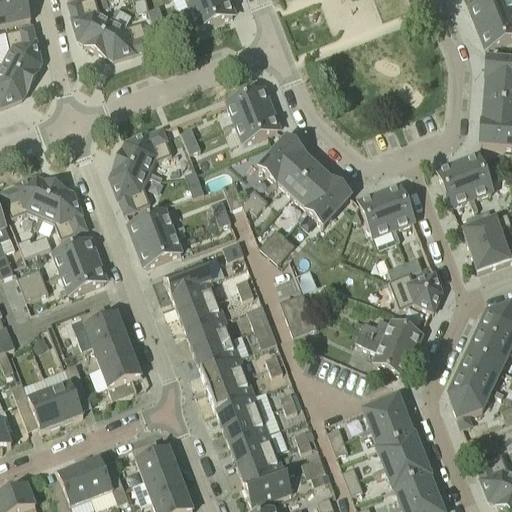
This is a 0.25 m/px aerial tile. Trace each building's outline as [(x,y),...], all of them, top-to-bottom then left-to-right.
[(183,0),(189,13),(190,15),(224,1),(223,0),(183,0)] [(325,0),(287,0),(292,15),(327,6),(325,0)] [(472,15),(470,16),(474,26),(476,25),(479,34),(511,20),(511,15),(505,0),(504,0),(471,13),(472,15)] [(0,32),(30,25),(25,1),(23,1),(0,6),(0,32)] [(224,1),(190,15),(190,17),(198,35),(232,21),(231,19),(233,19),(229,9),(227,9),(224,1)] [(86,51),(96,57),(112,25),(110,24),(99,18),(94,2),(68,10),(70,16),(73,26),(79,47),(86,51)] [(146,17),(146,13),(143,3),(132,5),(135,19),(146,17)] [(151,28),(162,25),(159,18),(149,22),(151,28)] [(511,20),(479,34),(482,42),(480,42),(484,53),(486,52),(487,54),(511,44),(511,20)] [(114,26),(112,25),(96,57),(103,60),(105,62),(106,61),(113,65),(134,59),(143,56),(149,54),(141,28),(126,33),(114,26)] [(151,28),(154,36),(165,32),(162,25),(151,28)] [(1,69),(0,71),(32,87),(37,77),(36,77),(40,70),(35,48),(35,49),(32,33),(5,38),(9,55),(1,69)] [(511,66),(487,65),(485,87),(486,88),(511,89),(511,66)] [(26,97),(28,94),(32,87),(0,71),(0,112),(1,112),(22,104),(26,97)] [(511,89),(486,88),(485,108),(511,110),(511,89)] [(261,96),(227,109),(234,128),(235,130),(269,116),(266,108),(268,107),(264,97),(262,98),(261,96)] [(511,110),(485,108),(483,128),(511,130),(511,110)] [(269,116),(235,130),(235,132),(243,150),(277,137),(276,135),(278,134),(274,124),(272,125),(269,116)] [(482,128),(480,151),(511,153),(511,130),(483,128),(482,128)] [(171,161),(162,136),(146,141),(126,149),(123,157),(122,156),(117,166),(150,181),(151,179),(156,167),(171,161)] [(194,146),(191,140),(181,144),(183,151),(194,146)] [(286,144),(258,174),(273,188),(276,190),(277,189),(302,161),(303,160),(286,144)] [(194,146),(183,151),(186,157),(196,153),(194,146)] [(302,161),(277,189),(292,202),(317,175),(302,161)] [(466,168),(458,172),(471,206),(473,205),(491,198),(478,163),(476,164),(475,162),(465,166),(466,168)] [(119,205),(125,220),(150,210),(144,195),(149,183),(150,181),(117,166),(113,177),(114,177),(110,185),(118,205),(119,205)] [(439,179),(437,179),(451,214),(469,206),(471,206),(458,172),(449,175),(448,172),(438,176),(439,179)] [(317,175),(292,202),(306,215),(307,216),(332,188),(317,175)] [(186,185),(188,192),(200,188),(197,181),(196,177),(195,177),(184,181),(186,185)] [(27,218),(39,223),(41,224),(55,192),(54,191),(44,187),(44,188),(36,185),(16,193),(1,199),(11,224),(27,218)] [(307,216),(306,218),(307,219),(323,232),(350,203),(333,187),(332,188),(307,216)] [(192,203),(204,199),(200,188),(188,192),(192,203)] [(234,188),(222,193),(231,216),(242,212),(234,188)] [(84,236),(86,236),(80,221),(80,220),(72,200),(65,197),(65,196),(55,192),(41,224),(43,225),(55,230),(60,246),(84,236)] [(388,198),(379,202),(393,237),(395,236),(413,229),(400,194),(398,195),(397,193),(387,197),(388,198)] [(259,203),(252,196),(241,208),(245,219),(259,203)] [(362,209),(360,210),(372,244),(391,237),(393,237),(379,202),(371,205),(370,203),(361,207),(362,209)] [(267,210),(259,203),(250,214),(257,221),(267,210)] [(210,210),(215,222),(226,218),(226,217),(222,206),(210,210)] [(165,217),(130,231),(131,233),(129,234),(133,244),(135,243),(138,252),(173,238),(172,236),(165,217)] [(357,217),(353,221),(350,225),(360,229),(361,227),(357,217)] [(219,233),(230,229),(226,218),(215,222),(219,233)] [(489,218),(478,222),(481,229),(491,225),(489,218)] [(481,229),(470,233),(461,237),(476,279),(511,266),(511,255),(508,257),(499,233),(509,229),(506,220),(500,222),(500,221),(491,225),(481,229)] [(0,283),(1,285),(13,280),(5,260),(3,261),(0,253),(0,247),(9,245),(0,222),(0,283)] [(478,222),(468,226),(470,233),(481,229),(478,222)] [(268,262),(284,244),(275,235),(259,254),(268,262)] [(145,270),(146,272),(181,258),(173,240),(173,238),(138,252),(141,260),(139,261),(143,271),(145,270)] [(35,259),(50,253),(46,242),(30,248),(35,259)] [(35,259),(30,248),(29,244),(17,248),(23,264),(35,259)] [(284,244),(268,262),(277,270),(293,252),(284,244)] [(88,247),(53,260),(60,279),(61,281),(96,267),(92,259),(95,258),(91,248),(89,249),(88,247)] [(227,267),(237,263),(234,255),(224,259),(227,267)] [(99,276),(96,267),(61,281),(62,283),(69,301),(103,288),(103,286),(105,285),(101,275),(99,276)] [(170,302),(211,287),(204,268),(163,283),(170,302)] [(406,271),(410,281),(417,278),(413,268),(406,271)] [(406,271),(399,273),(403,284),(410,281),(406,271)] [(20,295),(44,286),(40,275),(16,284),(20,295)] [(441,300),(434,281),(414,289),(410,281),(391,289),(400,315),(413,310),(433,319),(441,300)] [(25,307),(48,298),(44,286),(20,295),(25,307)] [(239,299),(249,295),(246,286),(235,290),(239,299)] [(178,321),(218,306),(211,287),(170,302),(170,304),(171,303),(178,321)] [(249,295),(239,299),(242,306),(252,302),(249,295)] [(284,320),(307,311),(302,299),(279,308),(284,320)] [(185,341),(225,325),(218,306),(178,321),(185,341)] [(288,332),(311,323),(307,311),(284,320),(288,332)] [(511,311),(486,320),(484,325),(482,326),(479,332),(479,334),(477,340),(510,356),(511,351),(511,311)] [(91,354),(124,342),(116,320),(107,324),(103,313),(79,322),(81,325),(84,335),(74,339),(81,357),(91,353),(91,354)] [(254,337),(264,333),(260,322),(250,326),(254,337)] [(311,323),(288,332),(292,342),(315,334),(311,323)] [(359,339),(411,362),(415,354),(417,355),(421,345),(419,344),(420,342),(379,324),(375,334),(364,329),(359,339)] [(193,360),(233,344),(228,332),(225,325),(185,341),(193,360)] [(264,333),(254,337),(257,344),(267,341),(264,333)] [(407,371),(411,362),(359,339),(354,349),(376,358),(371,369),(402,383),(402,381),(404,382),(409,372),(407,371)] [(500,376),(510,356),(477,340),(467,360),(500,376)] [(31,349),(37,360),(48,353),(42,342),(31,349)] [(100,375),(132,363),(124,342),(91,354),(100,375)] [(200,379),(240,364),(233,344),(193,360),(200,378),(200,379)] [(9,367),(5,357),(0,359),(0,370),(9,367)] [(500,376),(467,360),(457,381),(491,396),(500,376)] [(268,375),(279,371),(275,361),(264,366),(268,375)] [(132,363),(100,375),(112,407),(135,398),(131,387),(140,384),(132,363)] [(207,398),(247,383),(240,364),(200,379),(200,378),(199,379),(207,398)] [(9,367),(0,370),(0,371),(4,380),(13,377),(9,367)] [(279,371),(268,375),(271,382),(282,378),(279,371)] [(68,386),(79,382),(75,372),(64,376),(68,386)] [(491,396),(457,381),(455,386),(453,387),(450,394),(451,395),(448,401),(461,434),(471,431),(468,421),(481,417),(491,396)] [(89,409),(79,382),(68,386),(70,390),(49,398),(48,398),(61,430),(82,422),(79,413),(89,409)] [(215,417),(254,402),(247,383),(207,398),(214,418),(215,418),(215,417)] [(15,407),(26,402),(22,392),(11,396),(15,407)] [(40,439),(61,430),(48,398),(27,406),(26,402),(15,407),(25,434),(36,430),(40,439)] [(283,413),(293,409),(290,400),(279,404),(283,413)] [(222,436),(262,421),(262,419),(254,402),(215,417),(215,418),(222,436)] [(405,422),(398,402),(363,416),(371,435),(405,422)] [(293,409),(283,413),(286,421),(296,416),(293,409)] [(506,428),(511,425),(511,412),(500,417),(506,428)] [(230,455),(269,440),(262,421),(222,436),(230,455)] [(413,441),(405,422),(371,435),(379,455),(413,441)] [(10,452),(3,434),(2,431),(0,431),(0,459),(2,459),(1,456),(10,452)] [(511,431),(498,435),(502,450),(511,446),(511,431)] [(331,451),(342,446),(337,435),(326,439),(331,451)] [(298,451),(308,447),(308,446),(305,439),(305,438),(294,442),(298,451)] [(237,475),(277,460),(269,440),(230,455),(237,475)] [(379,455),(377,456),(385,476),(422,461),(414,441),(413,441),(379,455)] [(469,453),(474,466),(499,456),(494,443),(469,453)] [(342,446),(331,451),(336,462),(347,458),(342,446)] [(143,488),(176,476),(168,455),(159,458),(155,447),(131,456),(143,488)] [(308,447),(298,451),(300,458),(311,454),(308,447)] [(244,494),(284,479),(277,460),(237,475),(244,493),(243,493),(244,494)] [(430,481),(422,461),(385,476),(393,495),(394,495),(429,482),(430,481)] [(501,461),(476,471),(489,506),(497,510),(496,511),(499,511),(508,511),(511,503),(511,478),(507,476),(501,461)] [(113,502),(124,498),(113,470),(103,474),(99,465),(78,474),(91,507),(92,507),(112,499),(113,502)] [(79,511),(91,507),(78,474),(56,482),(60,491),(49,495),(55,511),(79,511)] [(346,490),(357,485),(353,474),(342,478),(346,490)] [(151,509),(184,496),(176,476),(143,488),(151,509)] [(326,478),(325,479),(310,485),(313,493),(330,487),(326,478)] [(284,479),(244,494),(250,511),(254,511),(291,498),(284,479)] [(407,511),(437,501),(429,482),(394,495),(401,511),(400,511),(407,511)] [(357,485),(346,490),(350,501),(362,497),(357,485)] [(33,511),(26,491),(16,495),(15,492),(0,497),(0,498),(1,501),(0,501),(0,511),(33,511)] [(189,511),(184,496),(151,509),(152,511),(189,511)] [(124,498),(113,502),(117,511),(128,507),(124,498)] [(441,511),(437,501),(407,511),(441,511)]
